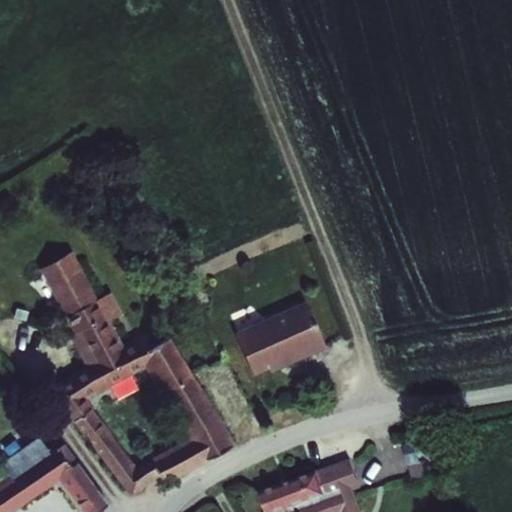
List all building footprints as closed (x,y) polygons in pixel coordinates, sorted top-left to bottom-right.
[(166,325),(120,347),(68,251),(41,264),(74,330),(70,332),(88,369),(54,394),(127,491),(141,484),(160,475),(163,480),(233,446),(231,441),(166,325)] [(343,357),(322,315),(252,349),(271,387),(305,370),(307,375),(343,357)] [(30,511),(64,489),(80,511),(106,511),(108,511),(81,471),(72,449),(55,460),(45,446),(6,472),(0,463),(0,511),(30,511)] [(448,450),(414,457),(418,477),(452,470),(448,450)] [(452,470),(418,477),(422,492),(455,485),(452,470)] [(359,471),(268,503),(270,511),(365,511),(361,501),(369,499),(359,471)]
